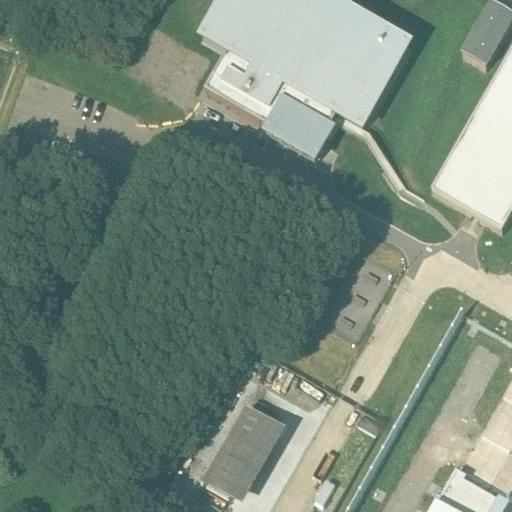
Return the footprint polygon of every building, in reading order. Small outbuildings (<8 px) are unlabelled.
[(407,54),(312,0),(229,0),(204,43),(229,57),(207,96),(271,133),(268,139),(315,166),(342,120),(363,132),(407,54)] [(511,22),(490,11),(462,61),(486,75),(511,28),(511,22)] [(511,55),(431,198),(502,239),(511,221),(511,55)] [(245,511),(288,437),(247,414),(203,490),(242,511),(245,511)] [(381,429),(362,418),(356,428),(375,439),(381,429)]
